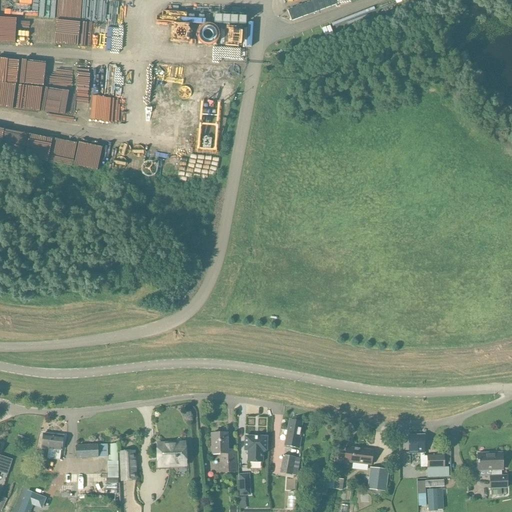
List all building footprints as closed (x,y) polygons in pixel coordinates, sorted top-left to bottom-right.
[(334,0),(316,0),(287,11),(292,22),(337,5),(334,0)] [(108,19),(122,19),(122,7),(108,7),(108,19)] [(0,17),(0,41),(16,42),(17,18),(0,17)] [(22,28),(30,28),(30,43),(55,43),(56,32),(48,32),(49,24),(54,24),(54,20),(30,19),(30,21),(23,21),(22,28)] [(173,23),(171,39),(186,41),(189,25),(173,23)] [(214,92),(229,97),(238,67),(238,73),(242,59),(242,46),(252,46),(253,23),(245,23),(245,29),(226,28),(222,43),(217,43),(218,41),(218,29),(205,26),(202,26),(202,39),(199,39),(199,54),(198,58),(199,59),(197,67),(205,70),(205,72),(211,73),(209,78),(201,78),(201,89),(212,92),(214,92)] [(151,44),(158,48),(163,41),(155,37),(151,44)] [(43,87),(46,63),(22,60),(18,95),(43,97),(41,111),(66,114),(69,90),(43,87)] [(211,148),(216,148),(219,114),(203,112),(201,129),(210,130),(209,136),(212,136),(211,148)] [(98,170),(103,146),(0,127),(0,148),(2,149),(2,147),(14,150),(13,154),(98,170)] [(302,422),(290,420),(285,447),(299,449),(301,439),(299,439),(302,422)] [(220,454),(221,473),(236,472),(235,450),(228,450),(227,433),(211,434),(212,454),(220,454)] [(47,459),(60,460),(61,450),(63,436),(44,434),(42,448),(49,449),(47,459)] [(409,454),(425,453),(424,436),(408,436),(409,454)] [(248,463),(261,463),(262,450),(265,451),(266,438),(246,437),(245,450),(249,450),(248,463)] [(157,444),(158,467),(186,466),(185,443),(174,443),(174,444),(168,445),(168,444),(157,444)] [(76,445),(76,458),(98,458),(98,457),(109,457),(109,445),(76,445)] [(346,463),(371,466),(373,450),(346,447),(345,454),(336,453),(334,463),(345,464),(346,463)] [(122,478),(135,477),(134,452),(121,452),(122,478)] [(491,489),(491,495),(506,495),(506,489),(507,489),(507,475),(501,475),(501,471),(502,471),(502,453),(494,453),(494,455),(478,456),(478,471),(491,471),(491,476),(489,476),(490,489),(491,489)] [(12,460),(0,455),(0,472),(7,474),(12,460)] [(292,476),(296,458),(283,455),(280,473),(292,476)] [(427,478),(448,477),(448,467),(444,468),(444,455),(427,456),(427,478)] [(108,462),(108,478),(118,478),(119,462),(111,462),(108,462)] [(388,470),(370,468),(367,490),(386,492),(388,470)] [(249,473),(238,474),(239,496),(251,495),(249,473)] [(67,482),(77,481),(76,474),(66,475),(67,482)] [(320,480),(317,494),(326,496),(329,481),(320,480)] [(436,490),(428,490),(428,511),(437,510),(436,490)] [(28,492),(19,511),(31,511),(33,507),(39,509),(43,498),(28,492)]
